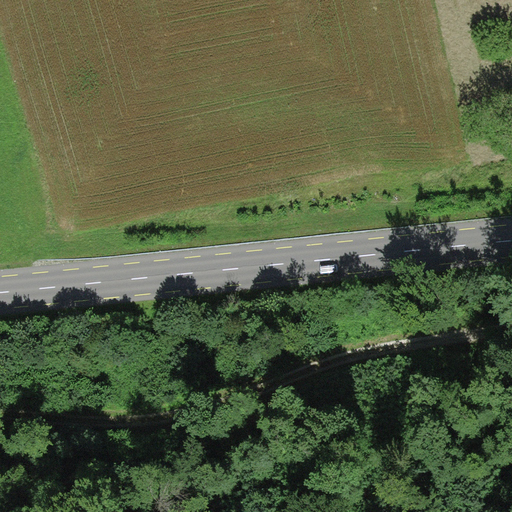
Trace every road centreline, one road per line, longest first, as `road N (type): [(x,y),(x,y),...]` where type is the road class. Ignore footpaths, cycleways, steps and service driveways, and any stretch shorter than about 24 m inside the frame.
road 1 (track): [(511,326),(369,351),(167,418),(0,413)]
road 2 (primary): [(0,295),(511,239)]
